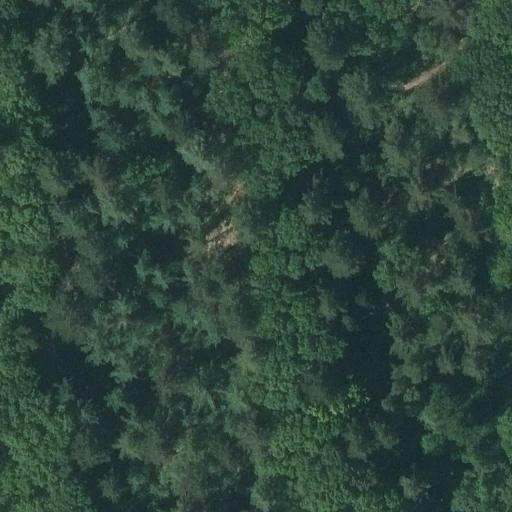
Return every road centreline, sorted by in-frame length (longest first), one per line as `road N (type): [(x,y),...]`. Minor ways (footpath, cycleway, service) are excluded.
road 1 (track): [(332,511),(250,0)]
road 2 (track): [(57,511),(6,111)]
road 3 (track): [(378,511),(511,479)]
